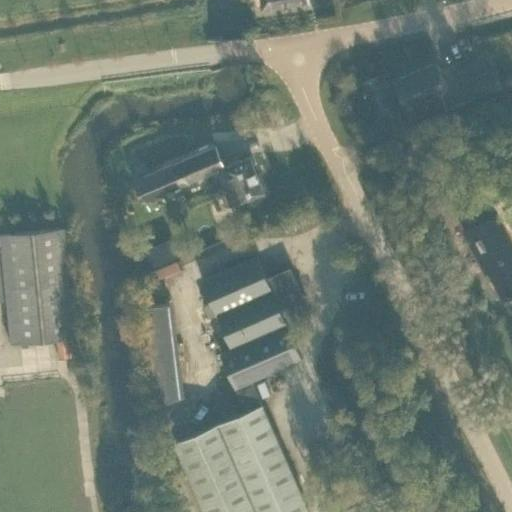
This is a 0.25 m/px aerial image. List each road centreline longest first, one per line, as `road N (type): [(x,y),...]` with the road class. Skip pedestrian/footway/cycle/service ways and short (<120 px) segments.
road 1 (tertiary): [(511,511),(318,126),(296,42)]
road 2 (tertiary): [(0,82),(249,48)]
road 3 (tertiary): [(296,42),(507,0)]
